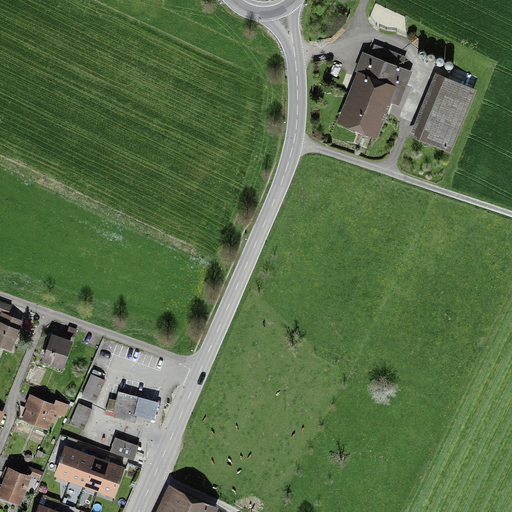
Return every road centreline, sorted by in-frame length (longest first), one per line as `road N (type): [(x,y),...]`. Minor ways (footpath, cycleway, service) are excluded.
road 1 (primary): [(201,368),(291,149),(300,105),(294,55)]
road 2 (unclassified): [(201,368),(0,296)]
road 3 (primary): [(138,511),(201,368)]
